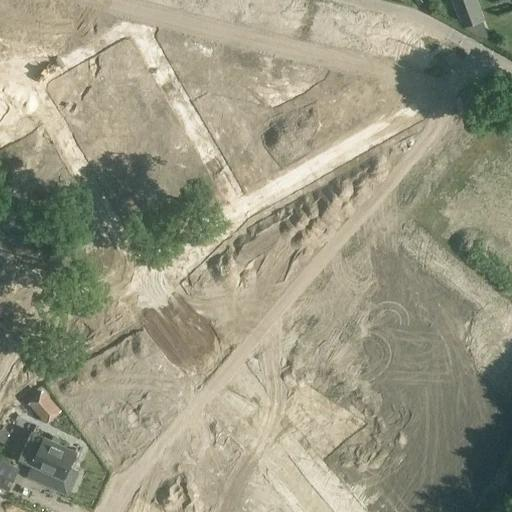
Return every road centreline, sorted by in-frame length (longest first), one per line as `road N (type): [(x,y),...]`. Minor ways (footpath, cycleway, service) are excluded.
road 1 (track): [(220,384),(439,129),(440,105),(379,71),(96,0)]
road 2 (residential): [(0,361),(32,322),(138,265),(316,511)]
road 3 (track): [(138,265),(492,59)]
road 4 (unknown): [(277,461),(305,420),(477,368)]
road 5 (residential): [(511,70),(435,22),(354,0)]
road 6 (unknown): [(21,334),(140,410)]
